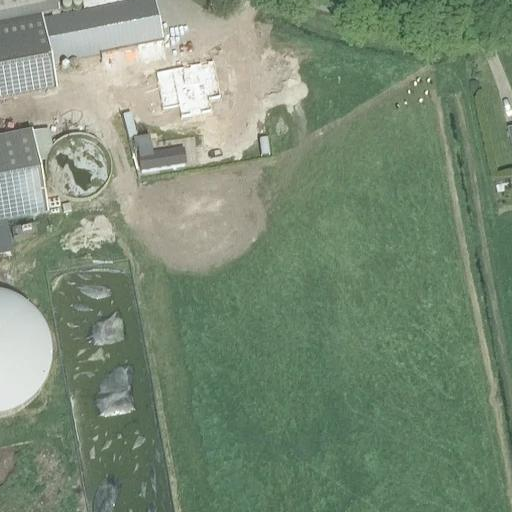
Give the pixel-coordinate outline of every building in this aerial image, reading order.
[(0,0),(0,105),(56,94),(51,69),(50,66),(40,16),(59,12),(58,7),(76,3),(75,0),(0,0)] [(59,12),(40,16),(50,66),(100,56),(162,44),(153,0),(151,0),(60,18),(59,12)] [(208,64),(150,76),(157,112),(172,109),(175,121),(206,115),(204,103),(216,101),(208,64)] [(31,135),(31,134),(0,140),(0,225),(47,216),(37,164),(44,162),(50,147),(47,132),(31,135)] [(49,370),(51,356),(49,342),(44,329),(37,317),(27,307),(15,299),(2,295),(0,294),(0,417),(2,417),(15,413),(27,405),(37,395),(44,383),(49,370)]
